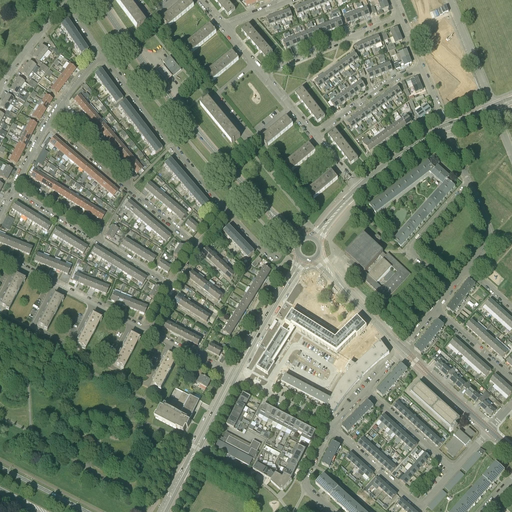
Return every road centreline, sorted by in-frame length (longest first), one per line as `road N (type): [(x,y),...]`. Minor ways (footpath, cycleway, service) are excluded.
road 1 (tertiary): [(300,240),(181,113),(99,0)]
road 2 (residential): [(101,53),(226,210)]
road 3 (residential): [(254,63),(215,96),(250,138),(290,106)]
road 4 (residential): [(263,73),(400,15)]
road 5 (residential): [(452,287),(409,249),(470,182)]
road 6 (tertiary): [(233,376),(303,258)]
road 7 (residential): [(167,341),(142,381),(113,366),(130,320)]
road 8 (tertiary): [(402,350),(316,257)]
road 9 (residential): [(314,134),(420,66)]
road 10 (residential): [(454,468),(363,389)]
road 11 (residential): [(422,503),(331,427)]
